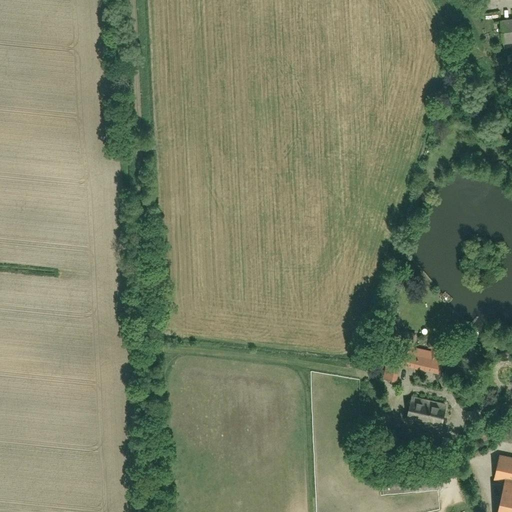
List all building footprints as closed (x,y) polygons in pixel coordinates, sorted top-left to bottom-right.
[(511,9),(497,10),(498,35),(511,34),(511,9)] [(436,367),(440,351),(436,350),(438,343),(431,341),(430,348),(408,343),(404,359),(436,367)] [(400,381),(404,367),(390,364),(386,377),(400,381)] [(449,400),(410,389),(404,411),(442,421),(449,400)] [(499,511),(511,511),(511,449),(496,446),(491,472),(507,476),(499,511)] [(376,465),(379,490),(439,483),(435,458),(376,465)]
